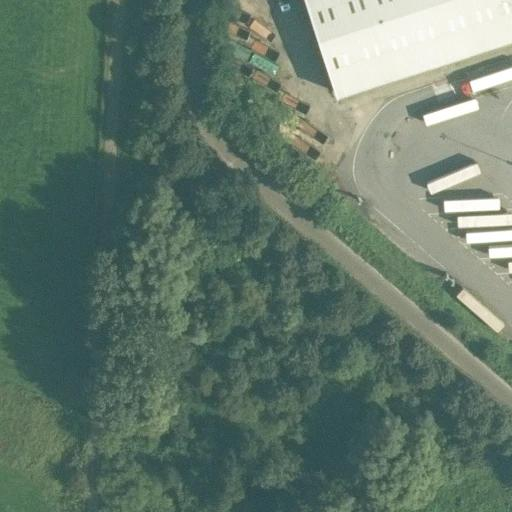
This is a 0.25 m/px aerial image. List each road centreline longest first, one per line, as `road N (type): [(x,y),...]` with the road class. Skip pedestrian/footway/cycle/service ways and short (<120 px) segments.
road 1 (unclassified): [(511,396),(217,143),(197,116),(192,0)]
road 2 (unclassified): [(91,511),(117,0)]
road 3 (unknown): [(511,63),(384,104),(358,139),(358,158),(382,196),(511,305)]
